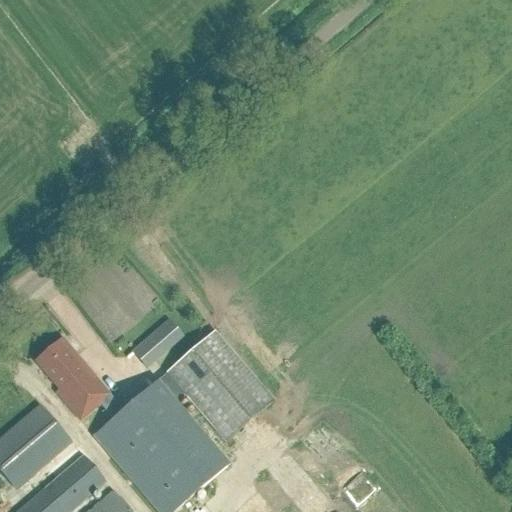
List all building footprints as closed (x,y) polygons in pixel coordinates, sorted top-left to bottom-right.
[(183,339),(168,321),(130,353),(146,371),(183,339)] [(214,334),(123,412),(62,342),(37,364),(60,390),(56,394),(80,422),(99,405),(113,421),(93,438),(157,511),(174,511),(229,465),(175,403),(184,395),(225,443),(273,401),(214,334)] [(39,407),(0,441),(0,471),(16,491),(71,443),(39,407)] [(304,439),(282,457),(316,498),(338,479),(304,439)] [(71,511),(104,483),(83,458),(18,511),(71,511)] [(395,511),(377,482),(366,488),(381,511),(395,511)] [(128,511),(113,494),(91,511),(128,511)] [(295,511),(289,502),(274,511),(295,511)]
